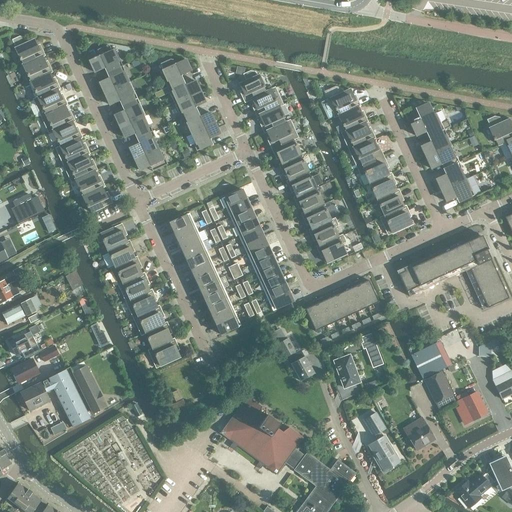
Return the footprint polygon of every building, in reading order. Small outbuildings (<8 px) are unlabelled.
[(23,65),(44,56),(41,47),(38,48),(35,40),(27,43),(24,38),(20,37),(13,40),(16,48),(15,49),(20,60),(21,60),(23,63),(21,64),(22,66),(23,65)] [(105,68),(107,73),(123,66),(115,49),(112,51),(109,46),(107,46),(97,50),(100,56),(89,61),(94,73),(105,68)] [(45,56),(44,56),(23,65),(28,77),(29,76),(31,81),(30,81),(30,82),(52,72),(48,64),(46,65),(42,57),(45,56)] [(138,59),(131,62),(134,68),(140,65),(138,59)] [(164,82),(167,88),(182,81),(180,76),(191,71),(186,60),(175,65),(173,60),(170,59),(160,64),(163,70),(162,71),(167,81),(164,82)] [(130,82),(123,66),(107,73),(110,78),(99,83),(104,94),(130,82)] [(236,73),(245,74),(245,66),(237,66),(236,73)] [(186,83),(194,80),(191,71),(183,74),(186,83)] [(52,72),(30,82),(35,93),(36,92),(39,97),(34,100),(59,88),(56,80),(53,81),(50,73),(52,72)] [(241,94),(245,102),(275,88),(265,92),(263,87),(264,87),(259,75),(257,76),(255,73),(250,72),(244,75),(247,81),(239,84),(243,93),(241,94)] [(185,86),(182,81),(167,88),(174,104),(200,92),(195,81),(185,86)] [(138,99),(130,82),(104,94),(109,106),(120,101),(122,106),(138,99)] [(326,101),(334,117),(360,106),(356,97),(354,98),(350,90),(342,93),(340,88),(335,87),(324,92),(328,100),(326,101)] [(60,89),(59,88),(34,100),(41,116),(67,105),(63,96),(61,97),(57,90),(60,89)] [(257,116),(283,105),(275,88),(245,102),(245,103),(252,99),(255,107),(253,108),(257,116)] [(205,102),(200,92),(174,104),(182,119),(197,112),(195,107),(205,102)] [(145,115),(138,99),(122,106),(125,111),(114,116),(119,127),(145,115)] [(429,137),(444,130),(450,127),(448,121),(441,124),(436,113),(433,114),(429,104),(426,104),(416,108),(421,120),(411,125),(416,136),(427,132),(429,137)] [(67,105),(41,116),(49,133),(74,121),(70,113),(68,114),(65,106),(67,105)] [(283,105),(257,116),(257,117),(259,116),(263,123),(261,124),(264,133),(290,121),(285,123),(283,118),(284,117),(279,107),(283,105)] [(360,106),(334,117),(334,118),(338,116),(343,127),(344,126),(346,131),(341,133),(342,134),(367,122),(363,114),(361,115),(358,107),(360,106)] [(199,118),(197,112),(182,119),(185,126),(187,125),(191,134),(215,123),(210,113),(199,118)] [(145,116),(145,115),(119,127),(124,138),(135,133),(137,139),(152,131),(150,125),(147,126),(143,117),(145,116)] [(497,140),(500,145),(511,139),(511,123),(510,120),(503,123),(500,118),(495,117),(489,120),(492,128),(491,129),(496,140),(497,140)] [(75,121),(74,121),(49,133),(53,131),(58,142),(59,142),(61,146),(56,149),(82,137),(78,129),(76,130),(72,122),(75,121)] [(272,149),(298,137),(290,121),(264,133),(265,133),(267,132),(270,140),(268,141),(272,149)] [(367,122),(342,134),(349,150),(375,138),(371,130),(369,131),(365,123),(367,122)] [(220,134),(215,123),(191,134),(196,144),(193,145),(196,151),(212,144),(209,139),(220,134)] [(426,158),(452,146),(444,130),(429,137),(431,142),(421,147),(426,158)] [(155,138),(152,131),(137,139),(140,144),(129,148),(134,160),(158,149),(153,139),(155,138)] [(475,136),(468,139),(472,147),(478,145),(475,136)] [(82,138),(82,137),(56,149),(64,165),(89,154),(85,145),(83,146),(80,139),(82,138)] [(298,138),(298,137),(272,149),(276,158),(278,157),(281,164),(279,165),(279,166),(301,156),(296,144),(295,145),(293,140),(298,138)] [(375,139),(375,138),(349,150),(357,168),(383,156),(378,146),(376,147),(373,140),(375,139)] [(511,139),(500,145),(505,143),(511,157),(511,139)] [(175,141),(169,144),(172,150),(178,147),(175,141)] [(444,169),(459,163),(456,156),(454,157),(450,148),(452,147),(452,146),(426,158),(431,169),(442,164),(444,169)] [(162,159),(158,149),(134,160),(139,171),(150,166),(152,172),(168,165),(165,158),(162,159)] [(188,149),(181,152),(184,158),(191,155),(188,149)] [(89,154),(64,165),(71,182),(97,170),(93,162),(91,163),(87,155),(89,154)] [(27,156),(21,159),(24,165),(30,162),(27,156)] [(301,156),(279,166),(283,174),(285,173),(289,181),(287,182),(309,172),(304,161),(303,161),(300,156),(301,156)] [(387,166),(383,156),(357,168),(361,176),(365,174),(369,184),(391,174),(391,173),(389,174),(385,167),(387,166)] [(441,191),(467,179),(466,178),(464,179),(460,170),(462,169),(459,163),(444,169),(446,175),(436,179),(441,191)] [(97,171),(97,170),(71,182),(75,180),(80,191),(81,191),(83,196),(82,196),(104,187),(100,178),(98,179),(95,172),(97,171)] [(309,172),(287,182),(291,190),(293,189),(296,197),(294,198),(316,188),(311,177),(310,178),(308,173),(309,172)] [(395,182),(391,174),(369,184),(370,184),(373,189),(372,189),(377,200),(398,190),(396,191),(393,183),(395,182)] [(474,196),(467,179),(441,191),(446,202),(457,197),(459,203),(474,196)] [(104,187),(82,196),(88,208),(89,207),(91,213),(112,203),(108,194),(106,195),(102,188),(104,187)] [(316,189),(316,188),(294,198),(298,207),(300,206),(304,213),(302,214),(302,215),(324,205),(319,194),(318,194),(315,189),(316,189)] [(222,199),(226,209),(246,199),(242,190),(222,199)] [(402,199),(398,190),(377,200),(377,201),(378,200),(380,205),(379,206),(384,216),(380,218),(406,207),(406,206),(404,207),(400,200),(402,199)] [(35,198),(4,213),(10,225),(41,210),(35,198)] [(250,209),(246,199),(226,209),(230,218),(250,209)] [(324,205),(302,215),(306,223),(308,222),(311,230),(309,231),(335,219),(331,221),(326,210),(325,210),(323,206),(324,205)] [(410,215),(406,207),(380,218),(388,235),(411,224),(408,216),(410,215)] [(255,218),(250,209),(230,218),(235,227),(255,218)] [(174,233),(194,223),(190,214),(170,223),(174,233)] [(259,227),(255,218),(235,227),(239,236),(259,227)] [(338,226),(335,219),(309,231),(313,239),(315,238),(319,246),(317,247),(342,236),(342,235),(338,237),(334,227),(338,226)] [(178,242),(198,233),(194,223),(174,233),(178,242)] [(103,241),(107,251),(129,241),(127,242),(124,234),(126,233),(122,225),(96,236),(99,243),(103,241)] [(263,237),(259,227),(239,236),(243,246),(263,237)] [(182,251),(202,242),(198,233),(178,242),(182,251)] [(378,234),(371,237),(374,243),(381,240),(378,234)] [(345,242),(342,236),(317,247),(321,256),(323,255),(327,263),(346,254),(342,244),(345,242)] [(509,299),(505,291),(502,292),(500,288),(503,286),(491,259),(490,259),(487,250),(488,250),(488,248),(486,249),(481,238),(482,237),(482,236),(463,244),(462,241),(454,245),(456,248),(445,253),(443,250),(429,256),(430,260),(419,265),(418,261),(403,268),(405,271),(399,274),(409,296),(465,271),(483,310),(509,299)] [(267,246),(263,237),(243,246),(247,255),(267,246)] [(133,250),(129,241),(107,251),(108,252),(109,251),(111,256),(110,257),(115,267),(111,269),(137,258),(137,257),(134,258),(131,251),(133,250)] [(0,242),(0,262),(8,258),(0,242)] [(187,260),(207,251),(202,242),(182,251),(187,260)] [(272,255),(267,246),(247,255),(252,264),(272,255)] [(191,270),(211,260),(207,251),(187,260),(191,270)] [(276,264),(272,255),(252,264),(256,274),(276,264)] [(141,266),(137,258),(111,269),(119,286),(144,274),(142,275),(138,267),(141,266)] [(195,279),(215,270),(211,260),(191,270),(195,279)] [(280,274),(276,264),(256,274),(260,283),(280,274)] [(199,288),(219,279),(215,270),(195,279),(199,288)] [(76,271),(65,276),(73,290),(83,285),(76,271)] [(148,283),(144,274),(119,286),(126,302),(152,290),(149,291),(146,284),(148,283)] [(284,283),(280,274),(260,283),(264,292),(284,283)] [(20,293),(27,289),(21,278),(6,286),(4,281),(0,283),(0,303),(20,294),(20,293)] [(204,297),(224,288),(219,279),(199,288),(204,297)] [(369,281),(353,288),(305,310),(315,331),(379,302),(369,281)] [(289,292),(284,283),(264,292),(269,301),(289,292)] [(208,307),(228,298),(224,288),(204,297),(208,307)] [(156,299),(152,290),(126,302),(134,319),(159,307),(159,306),(157,307),(153,300),(156,299)] [(293,302),(289,292),(269,301),(273,311),(293,302)] [(86,297),(79,300),(81,306),(89,303),(86,297)] [(212,316),(232,307),(228,298),(208,307),(212,316)] [(8,325),(27,315),(27,316),(36,312),(30,300),(2,314),(8,325)] [(89,303),(82,306),(86,317),(93,314),(89,303)] [(163,315),(159,307),(134,319),(141,335),(167,323),(164,324),(161,316),(163,315)] [(216,325),(236,316),(232,307),(212,316),(216,325)] [(241,326),(236,316),(216,325),(221,335),(241,326)] [(171,332),(167,323),(141,335),(146,333),(148,338),(147,339),(152,349),(148,351),(149,351),(174,340),(174,339),(172,340),(168,333),(171,332)] [(468,323),(458,327),(462,339),(472,334),(468,323)] [(97,324),(91,327),(95,335),(101,332),(97,324)] [(12,338),(8,340),(12,350),(13,352),(15,354),(15,355),(22,352),(25,358),(40,351),(32,336),(40,332),(37,325),(28,329),(30,333),(14,341),(12,338)] [(280,328),(271,334),(277,344),(286,339),(280,328)] [(363,342),(361,343),(363,349),(365,348),(366,349),(375,346),(371,333),(361,337),(363,342)] [(478,347),(478,356),(491,356),(491,347),(501,342),(498,337),(478,347)] [(277,344),(279,348),(284,358),(295,352),(287,338),(286,339),(277,344)] [(178,348),(174,340),(149,351),(156,368),(180,357),(176,349),(178,348)] [(435,343),(412,354),(423,378),(446,367),(435,343)] [(54,346),(40,353),(44,362),(59,355),(54,346)] [(375,346),(366,349),(373,368),(382,364),(375,346)] [(304,356),(291,364),(300,381),(314,374),(304,356)] [(349,356),(334,361),(344,388),(360,382),(349,356)] [(33,360),(12,370),(19,384),(39,374),(33,360)] [(74,374),(93,413),(105,407),(86,367),(74,374)] [(49,379),(20,393),(29,411),(49,401),(45,393),(53,389),(72,427),(90,418),(66,369),(49,378),(49,379)] [(511,370),(492,380),(495,386),(501,399),(511,394),(511,370)] [(425,381),(435,402),(451,395),(441,373),(425,381)] [(176,402),(181,399),(177,391),(172,393),(176,402)] [(476,393),(462,400),(472,421),(486,414),(476,393)] [(380,394),(372,398),(375,404),(383,400),(380,394)] [(326,511),(335,500),(355,473),(337,459),(329,469),(306,452),(304,455),(295,449),(303,438),(289,427),(282,432),(277,428),(280,424),(267,415),(264,418),(259,414),(261,407),(247,397),(220,433),(232,443),(229,447),(233,450),(236,446),(258,462),(255,466),(260,469),(262,465),(275,474),(284,462),(293,469),(293,470),(314,486),(295,511),(326,511)] [(186,411),(185,408),(182,402),(171,407),(176,416),(186,411)] [(137,404),(132,406),(137,415),(142,413),(137,404)] [(373,407),(361,415),(363,418),(375,410),(373,407)] [(384,471),(385,471),(385,472),(393,468),(393,469),(394,468),(392,466),(400,462),(384,436),(383,437),(380,432),(385,429),(376,413),(364,420),(373,436),(375,435),(378,440),(369,446),(374,455),(372,456),(378,465),(384,471)] [(434,439),(425,424),(421,418),(403,429),(416,450),(434,439)] [(63,422),(55,426),(58,433),(66,429),(63,422)] [(11,465),(4,453),(0,454),(0,476),(3,475),(1,471),(11,465)] [(491,470),(486,474),(493,482),(493,483),(496,481),(501,492),(511,486),(511,470),(507,460),(506,458),(503,457),(490,463),(489,466),(490,468),(491,470)] [(467,481),(454,492),(468,509),(481,498),(479,496),(490,487),(480,474),(469,484),(467,481)] [(41,501),(18,484),(7,499),(25,511),(56,511),(47,506),(44,510),(38,505),(41,501)]
